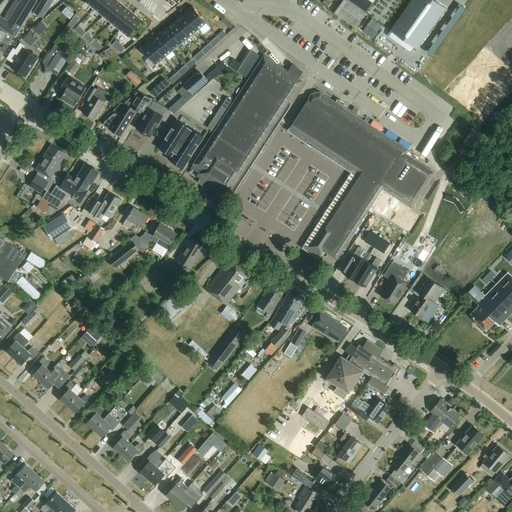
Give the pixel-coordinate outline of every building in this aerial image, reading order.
[(37,1),(36,0),(21,0),(8,21),(0,16),(0,58),(14,37),(14,38),(37,1)] [(42,0),(34,13),(43,19),(54,0),(42,0)] [(87,0),(86,2),(94,9),(101,0),(87,0)] [(101,0),(94,9),(103,16),(115,0),(101,0)] [(116,0),(115,0),(103,16),(111,23),(124,7),(116,0)] [(374,0),(353,0),(368,10),(374,0)] [(411,0),(390,30),(416,49),(446,9),(433,0),(411,0)] [(66,6),(62,12),(70,19),(74,14),(66,6)] [(124,7),(111,23),(120,30),(133,14),(124,7)] [(193,8),(185,15),(197,30),(205,23),(193,8)] [(133,14),(120,30),(128,37),(141,21),(133,14)] [(185,15),(176,22),(189,37),(197,30),(185,15)] [(79,19),(75,16),(70,22),(75,26),(79,19)] [(176,22),(168,29),(180,43),(189,37),(176,22)] [(42,23),(34,30),(38,35),(46,27),(42,23)] [(76,31),(82,37),(86,33),(79,27),(76,31)] [(168,29),(160,35),(172,50),(180,43),(168,29)] [(222,31),(217,36),(221,41),(226,35),(222,31)] [(30,32),(23,40),(26,42),(33,35),(30,32)] [(90,44),(94,40),(87,34),(84,38),(90,44)] [(160,35),(152,42),(164,57),(172,50),(160,35)] [(221,41),(217,36),(210,42),(214,47),(221,41)] [(102,47),(95,41),(92,45),(98,51),(102,47)] [(25,45),(21,42),(15,51),(20,54),(11,67),(26,77),(38,58),(23,48),(25,45)] [(118,42),(114,46),(121,53),(125,49),(118,42)] [(152,42),(143,49),(155,64),(164,57),(152,42)] [(202,49),(206,53),(213,48),(209,43),(202,49)] [(61,47),(56,44),(44,62),(46,73),(51,72),(57,76),(60,71),(59,70),(69,55),(60,49),(61,47)] [(229,65),(246,77),(261,55),(250,47),(239,62),(234,58),(229,65)] [(198,61),(204,55),(200,51),(195,56),(198,61)] [(194,164),(191,168),(200,174),(202,175),(197,183),(213,193),(218,185),(229,193),(254,155),(262,143),(270,131),(278,118),(286,106),(294,93),(302,81),(299,79),(288,72),(264,56),(256,69),(248,81),(240,94),(232,106),(224,118),(216,131),(194,164)] [(193,58),(187,63),(191,68),(197,62),(193,58)] [(65,71),(71,75),(80,63),(74,59),(65,71)] [(290,67),(288,72),(299,79),(301,76),(303,72),(293,64),(290,67)] [(182,75),(188,70),(185,65),(179,71),(182,75)] [(131,71),(126,76),(131,81),(136,88),(142,82),(131,71)] [(199,71),(184,85),(189,91),(192,95),(193,94),(208,81),(199,71)] [(180,77),(176,73),(171,78),(174,82),(180,77)] [(66,90),(60,99),(74,108),(80,98),(82,96),(86,88),(68,77),(66,81),(61,88),(66,90)] [(155,99),(169,85),(164,79),(149,93),(155,99)] [(98,86),(96,90),(91,87),(84,98),(89,101),(82,113),(94,120),(110,94),(98,86)] [(138,91),(125,103),(109,128),(121,136),(137,111),(141,114),(151,98),(138,91)] [(182,97),(168,110),(174,114),(194,96),(193,94),(192,95),(189,91),(182,97)] [(312,95),(290,128),(311,142),(356,172),(307,247),(320,256),(323,252),(336,260),(383,189),(411,208),(434,174),(405,155),(408,151),(341,107),(334,102),(320,93),(312,95)] [(227,98),(223,104),(228,107),(232,101),(227,98)] [(164,107),(151,99),(143,113),(146,114),(137,128),(150,136),(162,116),(160,114),(164,107)] [(337,99),(334,102),(341,107),(344,103),(340,101),(337,99)] [(254,155),(229,193),(218,185),(215,189),(226,196),(229,198),(229,197),(231,198),(251,166),(292,103),(291,102),(289,101),(254,155)] [(223,104),(219,110),(224,113),(228,107),(223,104)] [(219,110),(215,116),(220,119),(224,113),(219,110)] [(215,116),(211,122),(216,125),(220,119),(215,116)] [(182,162),(186,165),(203,138),(176,120),(160,143),(164,146),(162,149),(176,158),(173,161),(180,166),(182,162)] [(211,122),(207,128),(212,131),(216,125),(211,122)] [(323,252),(320,256),(307,247),(356,172),(311,142),(290,128),(289,130),(287,132),(351,173),(325,213),(302,249),(303,249),(318,259),(323,252)] [(51,194),(57,185),(61,179),(53,175),(66,154),(51,145),(36,170),(38,171),(29,186),(41,194),(44,190),(47,191),(51,194)] [(47,191),(43,198),(52,203),(50,205),(58,210),(63,201),(66,203),(71,194),(75,196),(81,200),(87,190),(97,174),(84,166),(74,182),(66,177),(60,187),(57,185),(51,194),(47,191)] [(96,204),(95,203),(89,213),(90,213),(100,220),(104,214),(110,218),(121,201),(109,193),(100,207),(96,204)] [(401,205),(386,195),(380,204),(389,210),(392,205),(399,209),(401,205)] [(453,208),(462,215),(471,204),(461,196),(453,208)] [(36,207),(46,213),(52,203),(42,197),(36,207)] [(417,216),(401,205),(399,209),(398,210),(405,214),(402,218),(412,225),(417,216)] [(148,217),(133,208),(127,218),(123,225),(128,229),(133,222),(142,227),(148,217)] [(64,214),(44,227),(52,240),(72,227),(64,214)] [(489,228),(479,220),(457,249),(467,256),(489,228)] [(96,223),(87,237),(95,242),(104,229),(96,223)] [(160,224),(152,237),(158,240),(156,244),(167,250),(170,246),(176,235),(160,224)] [(364,241),(384,253),(390,243),(380,238),(382,234),(372,228),(364,241)] [(0,260),(10,245),(3,240),(5,237),(0,233),(0,260)] [(132,241),(107,259),(114,268),(139,250),(132,241)] [(203,248),(191,241),(187,247),(186,247),(177,261),(191,269),(203,248)] [(83,244),(81,247),(89,252),(91,249),(83,244)] [(11,245),(10,245),(0,260),(0,277),(14,286),(24,271),(17,267),(25,254),(11,245)] [(358,247),(342,273),(354,280),(356,276),(366,260),(363,259),(359,257),(363,250),(359,247),(358,247)] [(356,276),(354,280),(362,285),(365,287),(381,261),(376,258),(374,261),(372,264),(366,260),(356,276)] [(165,259),(157,266),(168,278),(176,271),(165,259)] [(408,271),(392,261),(383,276),(389,280),(380,296),(395,305),(407,284),(402,281),(408,271)] [(233,268),(227,263),(206,290),(226,306),(240,287),(241,288),(251,276),(236,264),(233,268)] [(482,280),(486,284),(495,275),(491,271),(482,280)] [(420,273),(409,289),(413,292),(424,276),(420,273)] [(478,306),(470,315),(486,330),(495,321),(499,326),(511,312),(511,278),(507,273),(476,304),(478,306)] [(71,275),(60,284),(64,289),(75,280),(71,275)] [(435,301),(444,289),(425,275),(424,276),(413,292),(420,297),(411,310),(428,322),(439,306),(427,298),(429,297),(435,301)] [(5,283),(0,288),(0,301),(2,303),(13,290),(5,283)] [(175,293),(160,307),(172,320),(187,306),(194,300),(182,287),(175,293)] [(280,295),(272,290),(270,292),(268,291),(258,306),(270,315),(281,299),(278,297),(280,295)] [(274,318),(269,325),(278,331),(283,324),(288,327),(292,320),(296,314),(295,313),(297,309),(299,310),(303,302),(299,300),(301,297),(290,291),(278,312),(274,318)] [(99,308),(104,304),(98,297),(93,301),(99,308)] [(30,300),(26,304),(32,310),(36,305),(30,300)] [(67,306),(66,307),(71,312),(72,313),(73,312),(77,308),(71,302),(67,306)] [(0,314),(1,313),(0,311),(0,336),(4,331),(7,334),(12,329),(0,318),(0,314)] [(23,322),(27,327),(39,316),(34,311),(23,322)] [(335,320),(320,312),(312,327),(339,343),(347,329),(334,321),(335,320)] [(128,321),(117,329),(122,334),(132,326),(128,321)] [(86,332),(96,341),(102,335),(92,326),(86,332)] [(213,356),(208,363),(216,370),(222,363),(243,336),(234,328),(213,356)] [(271,342),(279,349),(291,334),(284,328),(271,342)] [(298,329),(290,343),(299,347),(306,334),(298,329)] [(14,358),(23,347),(29,341),(19,332),(9,344),(11,346),(6,352),(14,358)] [(56,340),(51,346),(55,350),(61,344),(56,340)] [(361,370),(376,347),(367,341),(363,347),(359,345),(357,349),(351,345),(346,353),(352,357),(349,362),(341,357),(327,379),(349,393),(363,372),(363,371),(361,370)] [(197,349),(207,357),(213,350),(204,342),(197,349)] [(271,343),(265,350),(271,355),(277,349),(271,343)] [(23,347),(14,358),(21,365),(29,356),(33,360),(38,353),(32,348),(27,351),(23,347)] [(363,371),(363,372),(372,377),(368,383),(384,394),(388,387),(386,386),(397,369),(378,357),(382,351),(376,347),(361,370),(363,371)] [(80,365),(85,360),(79,354),(69,366),(75,371),(80,365)] [(33,375),(41,382),(50,372),(46,368),(49,363),(43,357),(37,364),(41,367),(33,375)] [(251,363),(242,374),(249,379),(258,368),(251,363)] [(56,365),(50,372),(41,382),(42,384),(41,385),(45,389),(46,387),(48,389),(56,380),(61,385),(69,376),(56,365)] [(80,365),(75,371),(75,372),(73,374),(77,378),(85,370),(80,365)] [(153,368),(141,381),(146,386),(158,373),(153,368)] [(60,399),(68,406),(77,396),(73,393),(76,387),(70,382),(64,388),(67,391),(60,399)] [(235,384),(221,398),(228,405),(241,390),(235,384)] [(373,387),(367,384),(363,390),(366,392),(371,391),(373,387)] [(296,403),(299,405),(308,392),(305,390),(296,403)] [(77,396),(68,406),(75,413),(83,405),(86,407),(91,401),(86,396),(81,399),(77,396)] [(171,399),(171,400),(180,407),(183,403),(175,396),(174,396),(171,399)] [(208,397),(204,402),(208,406),(213,402),(208,397)] [(370,407),(366,404),(364,402),(359,407),(353,403),(349,409),(358,416),(362,411),(365,414),(378,423),(390,407),(378,397),(370,407)] [(449,427),(459,414),(440,399),(430,411),(433,414),(424,425),(433,432),(442,421),(449,427)] [(87,423),(94,430),(104,420),(100,416),(103,411),(97,406),(91,412),(94,415),(87,423)] [(133,406),(128,412),(132,415),(136,409),(133,406)] [(194,412),(210,426),(216,419),(208,411),(206,414),(198,408),(194,412)] [(135,412),(131,416),(137,421),(141,417),(135,412)] [(110,413),(104,420),(94,430),(102,437),(109,429),(113,432),(118,425),(120,423),(110,413)] [(335,424),(344,431),(352,420),(343,414),(335,424)] [(192,415),(182,427),(188,432),(198,421),(192,415)] [(484,434),(472,425),(456,444),(468,454),(484,434)] [(158,427),(148,438),(149,439),(154,443),(162,435),(164,432),(159,427),(158,427)] [(129,435),(124,430),(117,437),(121,440),(114,447),(129,461),(136,453),(139,456),(145,450),(139,444),(134,447),(127,441),(129,435)] [(162,435),(154,443),(160,449),(170,438),(164,432),(162,435)] [(197,451),(203,457),(213,446),(220,452),(227,444),(213,433),(197,451)] [(351,437),(345,433),(340,440),(346,444),(338,455),(350,464),(354,458),(354,457),(362,445),(351,437)] [(328,448),(320,442),(316,447),(325,453),(328,448)] [(407,479),(401,474),(419,451),(409,444),(391,466),(395,470),(391,475),(402,485),(407,479)] [(3,445),(0,448),(0,459),(4,463),(13,454),(3,445)] [(259,445),(251,455),(260,461),(267,451),(259,445)] [(510,455),(497,445),(483,462),(496,472),(510,455)] [(315,448),(311,455),(320,461),(324,455),(315,448)] [(420,454),(427,459),(431,453),(425,448),(420,454)] [(186,451),(178,460),(183,465),(192,456),(186,451)] [(140,471),(148,478),(157,468),(162,462),(152,452),(141,464),(145,467),(140,471)] [(435,452),(419,470),(436,483),(451,465),(435,452)] [(191,458),(182,469),(188,474),(197,463),(191,458)] [(214,459),(210,464),(215,469),(220,464),(214,459)] [(16,474),(25,482),(34,473),(25,464),(16,474)] [(338,478),(320,465),(311,477),(329,489),(332,484),(333,485),(338,478)] [(157,468),(148,478),(155,485),(162,477),(166,480),(172,474),(166,468),(161,471),(157,468)] [(296,469),(290,476),(299,482),(305,474),(296,469)] [(511,476),(509,479),(501,471),(485,488),(495,497),(503,489),(511,496),(511,495),(511,476)] [(20,488),(14,494),(15,495),(18,498),(23,492),(24,493),(30,486),(35,491),(44,482),(34,473),(25,482),(20,488)] [(273,474),(267,484),(278,491),(284,481),(273,474)] [(464,474),(450,487),(459,496),(473,482),(464,474)] [(6,486),(9,478),(4,476),(1,484),(6,486)] [(390,476),(385,482),(395,490),(400,484),(390,476)] [(166,495),(175,502),(184,492),(188,488),(183,483),(184,481),(180,477),(170,488),(172,489),(166,495)] [(208,495),(220,481),(215,477),(202,490),(208,495)] [(390,487),(381,479),(363,502),(373,510),(390,487)] [(220,481),(208,495),(213,500),(226,486),(220,481)] [(11,491),(14,494),(20,488),(16,485),(11,491)] [(306,511),(318,494),(306,486),(298,499),(300,500),(294,509),(299,511),(306,511)] [(230,488),(222,494),(232,504),(239,498),(230,488)] [(46,511),(54,511),(65,500),(55,492),(44,504),(50,509),(46,511)] [(184,492),(175,502),(183,510),(187,504),(191,508),(199,500),(193,495),(190,497),(184,492)] [(13,503),(18,498),(15,495),(14,494),(9,500),(13,503)] [(30,497),(23,505),(28,510),(35,502),(30,497)] [(65,500),(54,511),(71,511),(74,509),(65,500)] [(207,511),(212,507),(207,503),(200,511),(207,511)]
